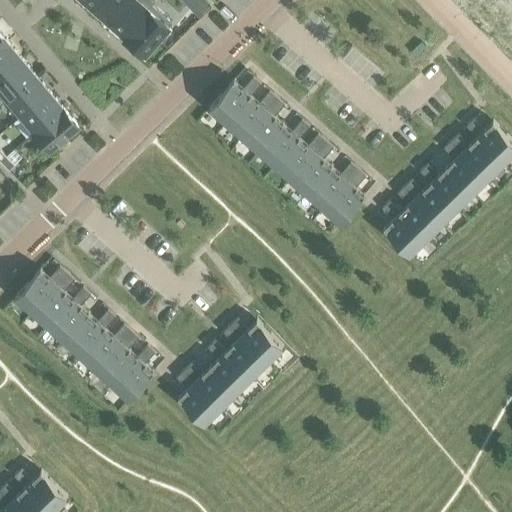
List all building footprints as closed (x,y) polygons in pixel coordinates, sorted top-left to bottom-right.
[(125,0),(96,0),(92,5),(108,20),(125,0)] [(154,0),(153,0),(125,0),(108,20),(124,34),(154,0)] [(154,0),(124,34),(145,53),(172,22),(152,4),(155,1),(154,0)] [(0,76),(22,58),(8,41),(0,47),(0,76)] [(421,41),(411,51),(415,56),(426,47),(421,41)] [(0,76),(0,88),(8,98),(36,74),(22,58),(0,76)] [(8,98),(22,114),(50,91),(36,74),(8,98)] [(209,107),(225,122),(251,93),(251,94),(261,82),(253,75),(243,86),(234,78),(209,107)] [(225,122),(242,136),(277,96),(269,89),(259,101),(251,94),(251,93),(225,122)] [(22,114),(36,131),(64,107),(63,106),(50,91),(22,114)] [(242,136),(258,151),(283,122),(275,114),(284,103),(277,96),(242,136)] [(64,107),(36,131),(50,148),(78,125),(64,107)] [(466,125),(476,135),(503,162),(511,153),(511,139),(493,119),(484,128),(473,117),(466,125)] [(258,151),(274,165),(299,136),(300,136),(310,125),(301,118),(292,129),(283,122),(258,151)] [(274,165),(290,179),(325,139),(318,132),(308,143),(300,136),(299,136),(274,165)] [(458,132),(451,140),(488,178),(503,162),(476,135),(468,143),(458,132)] [(290,179),(307,193),(332,165),(323,157),(333,146),(325,139),(290,179)] [(454,157),(445,165),(472,193),(488,178),(451,140),(443,147),(454,157)] [(6,156),(0,162),(9,170),(14,165),(6,156)] [(307,193),(323,208),(358,168),(350,161),(340,172),(332,165),(307,193)] [(419,170),(430,181),(430,180),(457,208),(472,193),(445,165),(438,173),(427,163),(419,170)] [(358,168),(323,208),(339,222),(365,194),(356,186),(366,174),(358,168)] [(412,178),(404,185),(441,223),(457,208),(430,180),(430,181),(422,188),(412,178)] [(407,202),(399,210),(399,211),(426,238),(441,223),(404,185),(397,192),(407,202)] [(399,211),(399,210),(389,200),(381,207),(392,218),(383,226),(410,254),(426,238),(399,211)] [(15,296),(31,311),(67,271),(59,264),(49,276),(40,267),(15,296)] [(31,311),(47,325),(73,297),(65,289),(75,278),(67,271),(31,311)] [(47,325),(64,340),(89,311),(81,304),(91,293),(83,286),(73,297),(47,325)] [(64,340),(80,354),(105,326),(115,315),(107,308),(97,319),(89,311),(64,340)] [(237,316),(230,323),(267,361),(283,346),(256,318),(248,327),(237,316)] [(80,354),(96,369),(131,329),(123,322),(113,333),(105,326),(80,354)] [(233,341),(225,349),(252,376),(267,361),(230,323),(223,330),(233,341)] [(96,369),(112,383),(137,355),(137,354),(129,347),(139,336),(131,329),(96,369)] [(218,356),(210,364),(236,391),(252,376),(225,349),(215,338),(207,346),(218,356)] [(137,355),(112,383),(128,398),(147,378),(154,370),(145,362),(155,351),(147,343),(137,354),(137,355)] [(191,361),(184,369),(221,407),(236,391),(210,364),(201,372),(191,361)] [(221,407),(184,369),(176,376),(187,386),(178,395),(205,422),(221,407)] [(14,474),(24,485),(25,485),(51,511),(68,496),(41,469),(32,478),(22,467),(14,474)] [(6,482),(0,488),(0,490),(21,511),(51,511),(25,485),(24,485),(17,493),(6,482)] [(0,505),(2,507),(0,508),(0,511),(21,511),(0,490),(0,505)]
